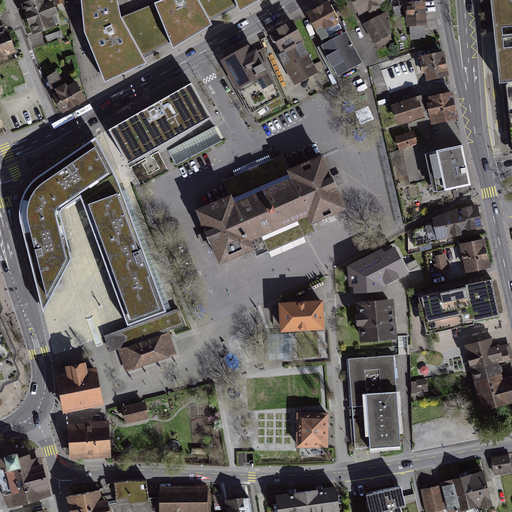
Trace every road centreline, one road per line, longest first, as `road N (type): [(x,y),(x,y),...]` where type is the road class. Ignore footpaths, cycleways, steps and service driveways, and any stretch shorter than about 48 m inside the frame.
road 1 (residential): [(57,469),(349,476)]
road 2 (primary): [(297,0),(58,138)]
road 3 (residential): [(349,476),(330,274)]
road 4 (unknown): [(407,464),(402,262)]
road 5 (tertiary): [(0,234),(44,372),(33,420)]
road 6 (tertiary): [(484,172),(454,0)]
road 7 (residential): [(349,476),(511,447)]
road 8 (residential): [(58,138),(10,0)]
road 9 (tertiary): [(511,295),(484,172)]
